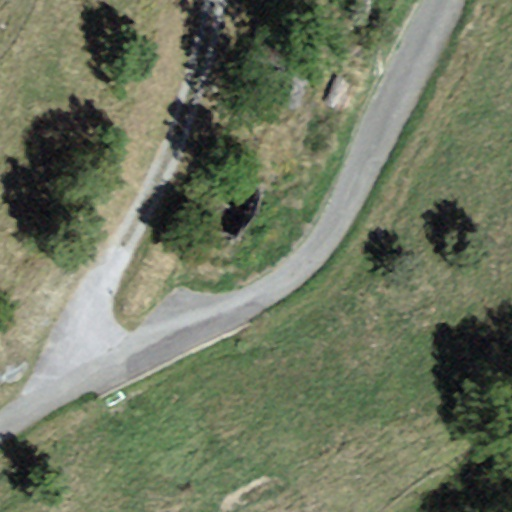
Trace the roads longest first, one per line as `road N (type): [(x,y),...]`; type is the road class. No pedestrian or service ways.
road 1 (unclassified): [(77,383),(235,308),(322,242),(453,0)]
road 2 (unclassified): [(77,383),(73,336),(163,185),(218,0)]
